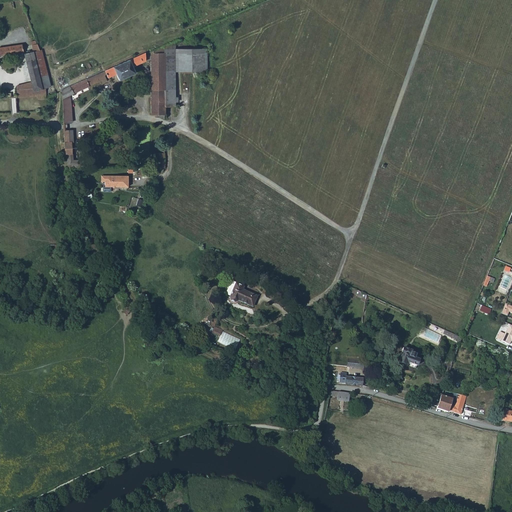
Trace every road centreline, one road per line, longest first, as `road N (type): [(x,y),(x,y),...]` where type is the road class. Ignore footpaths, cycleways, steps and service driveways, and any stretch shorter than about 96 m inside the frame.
road 1 (track): [(335,284),(324,387),(248,373),(170,334),(135,304),(81,222),(56,126),(143,117),(179,129)]
road 2 (residential): [(324,387),(365,390),(511,430)]
road 3 (residential): [(282,312),(268,325),(226,321),(215,311),(217,282),(231,280),(265,301)]
road 4 (track): [(407,80),(301,0)]
